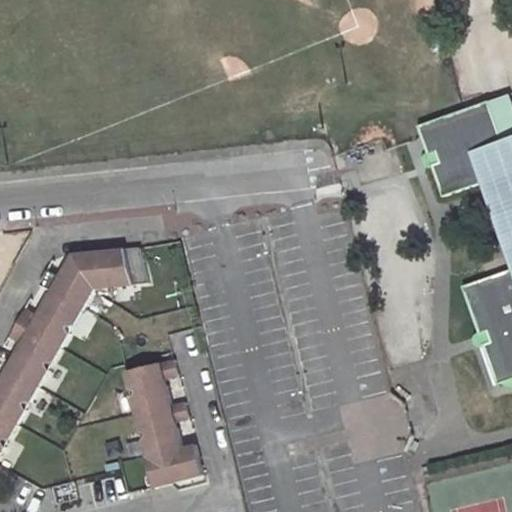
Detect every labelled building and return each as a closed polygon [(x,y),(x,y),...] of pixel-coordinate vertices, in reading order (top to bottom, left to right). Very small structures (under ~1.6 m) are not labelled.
[(508,269),(457,286),(491,384),(511,376),(511,135),(499,140),(486,100),(457,110),(415,125),(439,196),(478,183),(508,269)] [(67,323),(71,315),(77,319),(97,284),(101,283),(111,282),(149,275),(141,239),(73,248),(60,271),(47,264),(39,280),(51,287),(39,311),(25,304),(10,333),(22,340),(0,382),(0,457),(7,444),(1,441),(5,434),(12,437),(29,405),(23,402),(27,394),(33,398),(51,366),(45,363),(49,354),(56,358),(73,327),(67,323)] [(71,315),(67,323),(73,327),(77,319),(71,315)] [(49,354),(45,363),(51,366),(56,358),(49,354)] [(151,427),(153,437),(147,438),(154,471),(157,482),(158,485),(208,471),(200,440),(187,443),(181,418),(195,414),(191,398),(178,402),(171,375),(183,371),(179,355),(130,367),(134,384),(140,382),(143,392),(136,394),(144,429),(151,427)] [(143,392),(140,382),(134,384),(136,394),(143,392)] [(29,405),(33,398),(27,394),(23,402),(29,405)] [(144,429),(147,438),(153,437),(151,427),(144,429)] [(7,444),(12,437),(5,434),(1,441),(7,444)] [(154,471),(149,472),(152,483),(157,482),(154,471)]
